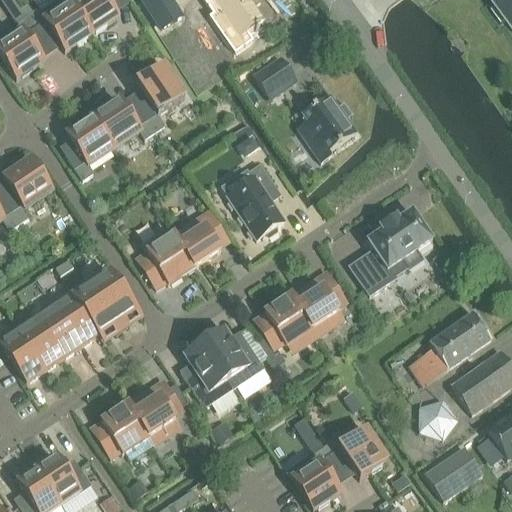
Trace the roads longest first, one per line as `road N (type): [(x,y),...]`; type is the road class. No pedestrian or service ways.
road 1 (residential): [(511,251),(335,0)]
road 2 (residential): [(162,333),(27,131)]
road 3 (residential): [(0,450),(162,333)]
road 4 (residential): [(162,333),(323,226)]
road 5 (residential): [(27,131),(126,61)]
